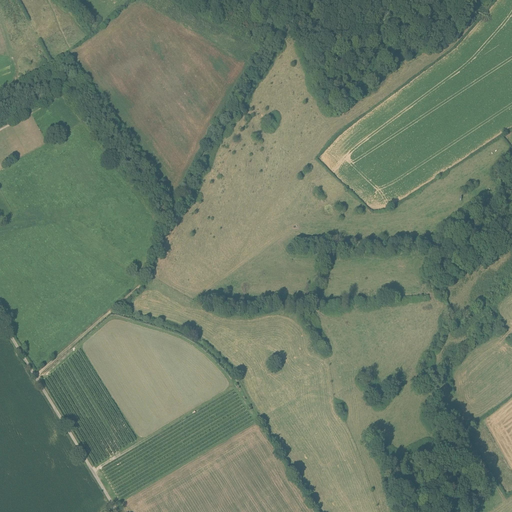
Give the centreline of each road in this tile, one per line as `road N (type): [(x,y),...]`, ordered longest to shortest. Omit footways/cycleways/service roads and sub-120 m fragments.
road 1 (track): [(109,311),(144,280),(210,139),(294,0)]
road 2 (unclassified): [(117,511),(0,318)]
